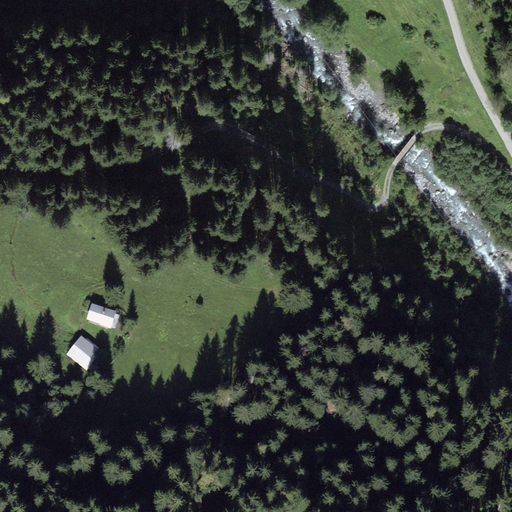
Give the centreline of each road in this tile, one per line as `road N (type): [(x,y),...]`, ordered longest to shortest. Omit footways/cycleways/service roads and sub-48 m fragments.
road 1 (track): [(0,168),(64,171),(132,159),(216,127),(373,207),(383,202),(391,169),(417,133),(442,125),(496,153),(511,171)]
road 2 (unclassified): [(445,0),(468,68),(511,148)]
